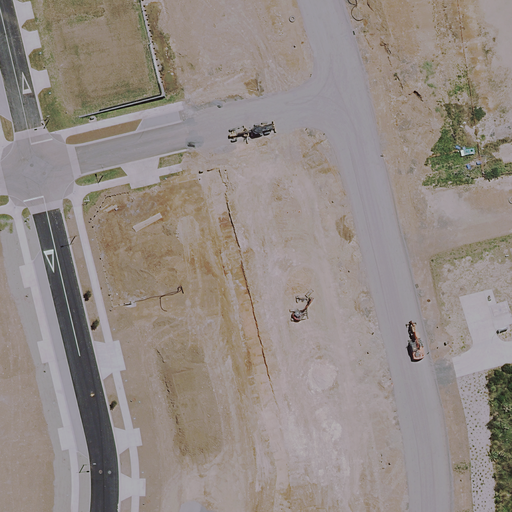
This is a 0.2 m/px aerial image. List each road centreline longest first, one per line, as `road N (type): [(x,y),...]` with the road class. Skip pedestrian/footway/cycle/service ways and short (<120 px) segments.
road 1 (unknown): [(447,511),(431,378),(325,0)]
road 2 (residential): [(46,176),(113,463),(108,511)]
road 3 (residential): [(5,0),(46,176)]
road 4 (unknown): [(200,146),(364,120)]
road 5 (residential): [(46,176),(200,146)]
